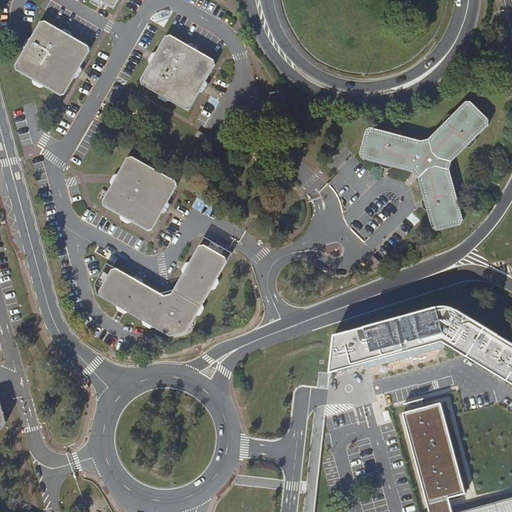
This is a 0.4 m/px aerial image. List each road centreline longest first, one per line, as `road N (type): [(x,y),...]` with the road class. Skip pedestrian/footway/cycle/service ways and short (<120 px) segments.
road 1 (unclassified): [(272,264),(324,234),(322,197),(271,145),(233,41),(178,6),(144,12),(54,167),(68,222)]
road 2 (secondary): [(255,0),(274,44),(299,73),(353,95),(417,80),(453,44),(468,0)]
road 3 (tertiary): [(0,127),(47,309),(64,339),(120,394)]
road 4 (unclassified): [(68,222),(160,264),(205,223),(272,264)]
road 5 (motorway): [(511,184),(453,253),(372,299)]
road 6 (tertiary): [(179,500),(217,474),(229,443),(222,412),(195,383)]
road 7 (motorway): [(372,299),(462,274),(511,288)]
